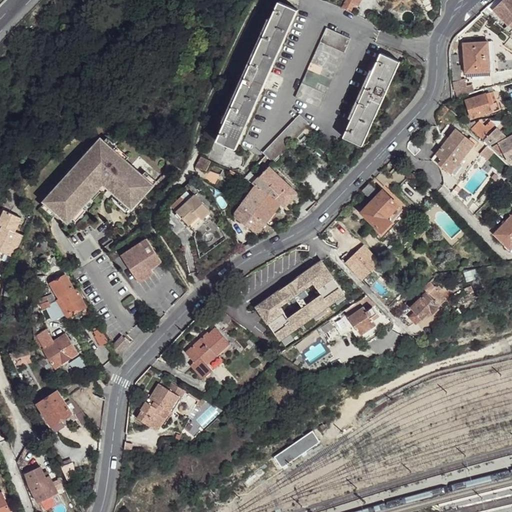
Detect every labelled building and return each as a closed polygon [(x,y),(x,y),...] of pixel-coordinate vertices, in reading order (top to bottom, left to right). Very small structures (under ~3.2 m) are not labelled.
[(280,0),(277,0),(217,139),(236,148),(297,8),(280,0)] [(344,0),(341,6),(350,10),(354,4),(358,6),(361,0),(344,0)] [(511,0),(502,0),(494,9),(509,25),(511,21),(511,0)] [(488,21),(483,27),(492,34),(497,28),(488,21)] [(325,27),(294,95),(318,107),(349,36),(325,27)] [(486,40),(461,43),(464,74),(489,71),(486,40)] [(380,52),(341,136),(360,145),(399,61),(380,52)] [(418,66),(414,70),(419,76),(421,74),(423,73),(422,71),(418,66)] [(465,79),(453,83),(455,89),(467,86),(465,79)] [(487,91),(482,94),(489,110),(494,108),(487,91)] [(482,94),(464,101),(470,118),(489,110),(482,94)] [(298,112),(262,152),(265,155),(272,161),(305,125),(308,122),(298,112)] [(472,123),(467,125),(488,146),(502,138),(505,136),(488,122),(483,127),(477,122),(474,125),(472,123)] [(456,129),(433,158),(452,173),(476,143),(456,129)] [(511,135),(499,142),(510,163),(511,161),(511,135)] [(108,138),(104,142),(125,160),(128,156),(108,138)] [(101,139),(45,201),(46,202),(57,212),(68,223),(73,217),(83,207),(91,198),(89,196),(102,183),(109,189),(120,199),(131,209),(153,185),(141,175),(130,165),(125,160),(104,142),(101,139)] [(411,139),(405,146),(414,156),(421,149),(411,139)] [(203,140),(201,146),(210,149),(212,144),(203,140)] [(202,154),(197,165),(207,166),(211,159),(202,154)] [(269,165),(253,183),(257,185),(279,202),(284,205),(296,192),(269,165)] [(144,171),(141,175),(153,185),(156,182),(144,171)] [(102,183),(89,196),(91,198),(93,200),(100,192),(104,191),(106,192),(109,189),(102,183)] [(369,183),(362,191),(372,201),(379,193),(369,183)] [(260,230),(265,221),(279,202),(257,185),(243,204),(241,206),(236,214),(235,216),(236,217),(254,230),(260,230)] [(372,201),(362,213),(377,227),(402,202),(386,187),(379,193),(372,201)] [(177,208),(188,222),(199,213),(202,217),(212,209),(197,191),(192,195),(187,189),(172,201),(177,208)] [(120,199),(117,203),(128,213),(131,209),(120,199)] [(46,202),(43,206),(53,216),(57,212),(46,202)] [(377,227),(374,231),(382,239),(410,209),(402,202),(377,227)] [(83,207),(73,217),(76,220),(86,210),(83,207)] [(5,212),(0,221),(0,226),(4,228),(0,236),(0,252),(15,260),(21,246),(25,238),(16,233),(22,220),(5,212)] [(199,213),(188,222),(192,226),(202,217),(199,213)] [(511,215),(494,234),(511,250),(511,249),(511,215)] [(39,239),(31,243),(36,255),(50,249),(46,241),(39,239)] [(144,239),(119,256),(137,283),(152,273),(149,269),(159,262),(144,239)] [(363,243),(344,262),(361,279),(380,261),(363,243)] [(322,262),(257,304),(279,336),(345,293),(322,262)] [(12,273),(9,282),(24,286),(47,281),(46,276),(12,273)] [(66,274),(51,282),(59,297),(61,296),(69,312),(71,310),(75,314),(78,316),(80,316),(82,314),(83,311),(83,309),(89,305),(78,286),(74,289),(66,274)] [(428,283),(412,299),(415,302),(425,292),(428,294),(433,288),(428,283)] [(415,302),(411,307),(414,310),(409,316),(416,323),(421,317),(422,318),(429,311),(431,314),(439,306),(428,294),(425,292),(415,302)] [(44,293),(38,296),(40,300),(38,301),(41,307),(46,305),(50,303),(44,293)] [(59,297),(57,298),(65,314),(69,312),(61,296),(59,297)] [(366,296),(345,311),(349,317),(363,307),(366,311),(371,307),(375,304),(366,296)] [(50,303),(46,305),(51,316),(53,318),(59,315),(53,302),(50,303)] [(349,317),(348,318),(360,334),(375,324),(371,317),(376,313),(371,307),(366,311),(363,307),(349,317)] [(101,327),(93,331),(101,345),(108,341),(101,327)] [(45,328),(34,335),(54,367),(78,351),(66,332),(53,340),(45,328)] [(207,333),(185,353),(193,363),(191,366),(203,380),(213,370),(207,364),(216,356),(229,343),(215,328),(209,335),(207,333)] [(310,336),(296,346),(301,352),(314,341),(310,336)] [(123,338),(113,349),(116,356),(128,343),(123,338)] [(216,356),(207,364),(213,370),(222,362),(216,356)] [(81,357),(70,361),(73,370),(85,366),(81,357)] [(143,409),(138,418),(159,431),(167,417),(164,415),(168,408),(172,411),(181,395),(159,384),(150,398),(152,400),(151,402),(146,400),(141,408),(143,409)] [(57,390),(38,402),(56,430),(64,425),(60,419),(71,412),(65,402),(57,390)] [(70,399),(65,402),(71,412),(72,412),(82,426),(89,422),(80,409),(70,399)] [(314,433),(273,454),(279,466),(320,445),(314,433)] [(166,445),(163,453),(168,455),(171,447),(166,445)] [(177,445),(174,450),(184,456),(187,450),(177,445)] [(72,462),(62,465),(63,472),(67,478),(76,475),(72,462)] [(149,463),(133,493),(150,501),(165,471),(167,466),(149,463)] [(40,469),(26,474),(29,482),(38,502),(57,493),(49,475),(44,478),(40,469)] [(165,471),(150,501),(163,508),(178,478),(165,471)] [(9,511),(0,491),(0,511),(9,511)]
